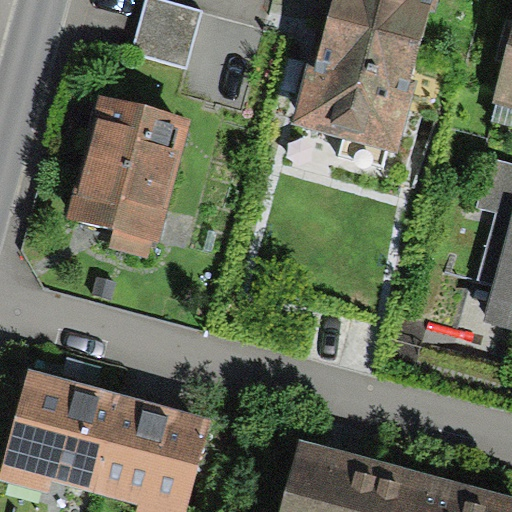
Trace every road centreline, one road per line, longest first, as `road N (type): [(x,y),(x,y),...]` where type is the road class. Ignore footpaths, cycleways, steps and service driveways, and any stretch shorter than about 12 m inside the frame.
road 1 (residential): [(511,431),(0,296)]
road 2 (residential): [(42,0),(0,156)]
